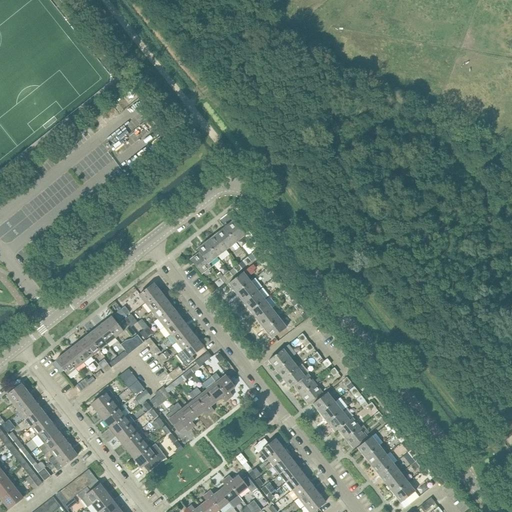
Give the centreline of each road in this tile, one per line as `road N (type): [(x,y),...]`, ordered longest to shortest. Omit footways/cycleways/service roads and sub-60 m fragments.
road 1 (tertiary): [(495,511),(242,186)]
road 2 (residential): [(358,511),(148,242)]
road 3 (track): [(511,137),(321,288)]
road 4 (residential): [(148,511),(19,344)]
road 5 (track): [(320,0),(186,101)]
road 6 (track): [(186,101),(105,0)]
road 7 (tertiary): [(52,318),(148,242)]
